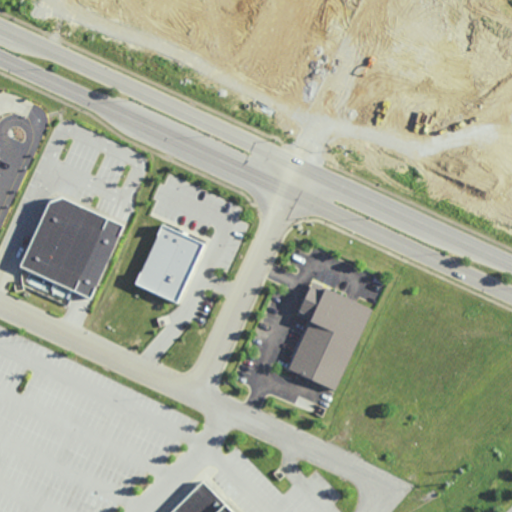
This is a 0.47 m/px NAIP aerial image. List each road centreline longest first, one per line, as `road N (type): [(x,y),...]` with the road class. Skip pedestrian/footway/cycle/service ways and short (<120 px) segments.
road 1 (tertiary): [(0,58),(511,297)]
road 2 (tertiary): [(511,262),(0,24)]
road 3 (residential): [(402,484),(0,301)]
road 4 (residential): [(387,0),(197,391)]
